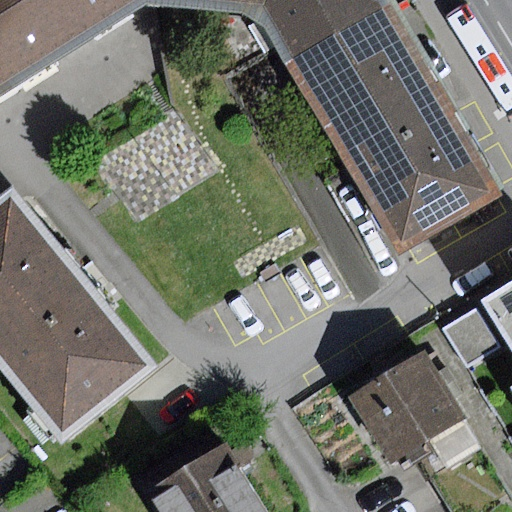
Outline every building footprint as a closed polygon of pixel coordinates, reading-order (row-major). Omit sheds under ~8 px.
[(147,4),(145,0),(0,0),(0,68),(13,91),(147,4)] [(145,0),(147,4),(242,13),(265,28),(289,64),(390,5),(386,0),(145,0)] [(390,5),(289,64),(402,255),(502,196),(390,5)] [(0,98),(13,91),(0,68),(0,98)] [(0,367),(61,442),(157,365),(14,190),(0,201),(0,367)] [(511,286),(484,303),(511,349),(511,286)] [(474,311),(443,329),(465,367),(497,348),(474,311)] [(351,398),(392,466),(416,453),(467,421),(426,353),(351,398)] [(324,400),(299,415),(320,450),(345,434),(324,400)] [(483,511),(511,494),(511,493),(467,421),(416,453),(452,511),(483,511)] [(139,478),(149,495),(212,457),(202,440),(139,478)] [(212,457),(149,495),(159,511),(269,511),(228,446),(212,457)]
